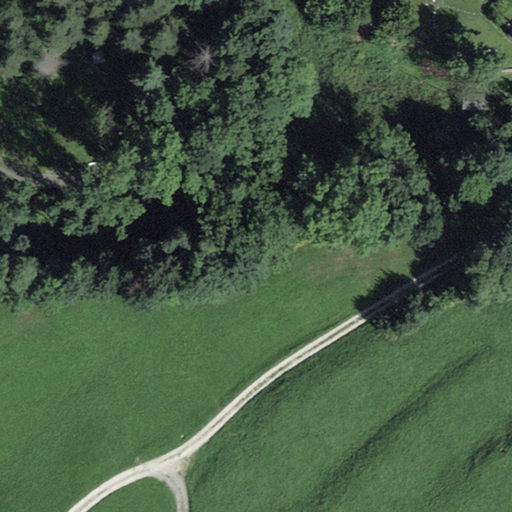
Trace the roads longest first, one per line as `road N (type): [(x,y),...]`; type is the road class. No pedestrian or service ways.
road 1 (track): [(159,474),(297,359),(511,230)]
road 2 (track): [(222,0),(223,61),(206,88),(117,162),(89,176),(38,179),(0,163)]
road 3 (track): [(183,511),(169,478),(144,472),(75,511)]
